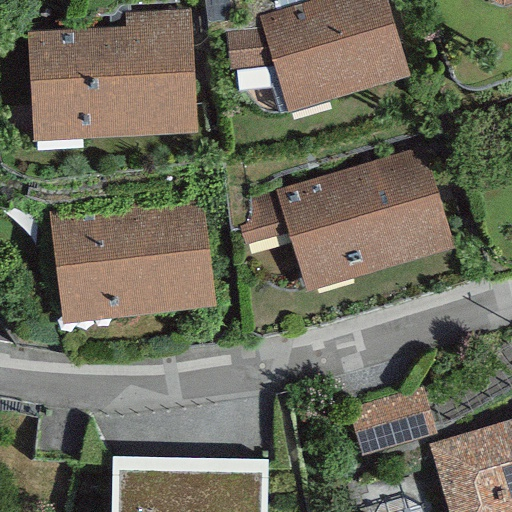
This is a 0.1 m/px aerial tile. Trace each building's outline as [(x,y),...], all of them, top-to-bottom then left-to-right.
[(384,0),(326,0),(258,20),(261,32),(273,71),(287,121),(409,86),(384,0)] [(511,0),(479,0),(500,11),(511,7),(511,0)] [(125,32),(27,38),(32,149),(195,143),(187,15),(125,18),(125,32)] [(273,71),(261,32),(224,35),(227,79),(273,71)] [(421,153),(275,196),(288,239),(306,300),(452,256),(421,153)] [(245,253),(288,239),(275,196),(248,204),(249,212),(249,223),(246,231),(239,235),(245,253)] [(201,200),(48,217),(61,334),(215,317),(201,200)] [(359,402),(369,447),(444,430),(434,385),(359,402)] [(511,511),(511,414),(438,436),(446,462),(432,466),(445,511),(511,511)] [(266,511),(267,454),(110,453),(109,511),(266,511)]
